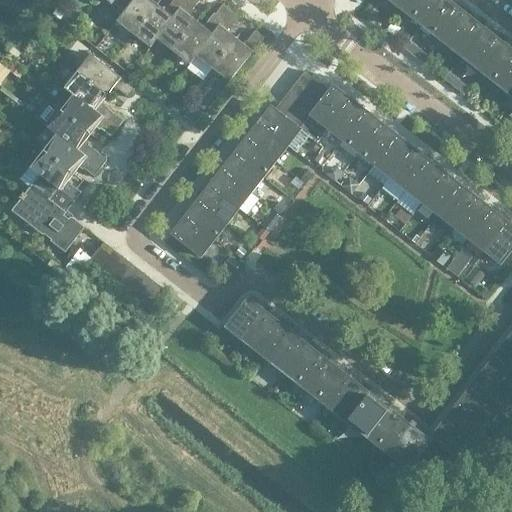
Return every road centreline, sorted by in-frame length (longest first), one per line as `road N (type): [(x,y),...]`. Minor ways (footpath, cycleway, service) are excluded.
road 1 (residential): [(202,291),(225,297),(249,269),(429,413),(511,302)]
road 2 (residential): [(202,291),(130,236),(309,12)]
road 3 (unclassified): [(511,169),(309,12)]
